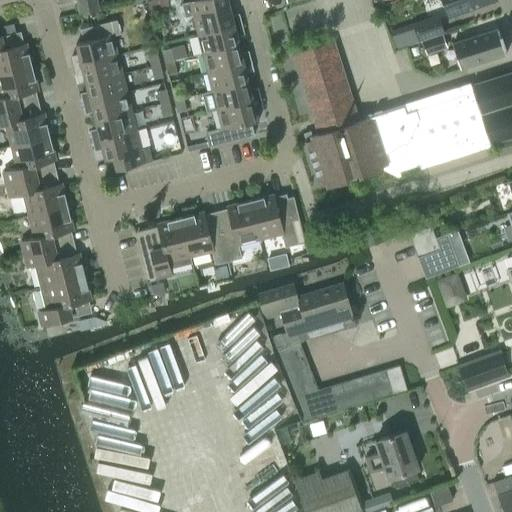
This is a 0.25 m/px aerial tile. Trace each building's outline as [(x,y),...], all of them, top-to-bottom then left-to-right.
[(79,0),(83,15),(101,11),(98,0),(79,0)] [(195,0),(181,3),(185,17),(193,15),(198,35),(241,24),(239,14),(232,16),(229,5),(227,0),(195,0)] [(442,0),(449,16),(493,0),(442,0)] [(419,41),(444,32),(438,15),(413,24),(419,41)] [(73,56),(75,66),(117,55),(113,36),(121,34),(117,20),(80,30),(83,42),(77,43),(80,54),(73,56)] [(241,24),(198,35),(202,53),(239,44),(237,35),(244,34),(241,24)] [(453,43),(460,66),(461,69),(501,56),(505,55),(506,54),(499,32),(499,31),(498,29),(453,43)] [(0,74),(32,67),(26,44),(20,46),(16,33),(0,36),(0,74)] [(333,41),(292,53),(318,133),(312,135),(311,131),(303,134),(320,186),(326,184),(327,187),(348,180),(347,177),(360,173),(361,176),(382,170),(381,166),(386,164),(386,166),(398,171),(419,165),(418,163),(489,141),(489,143),(511,135),(511,72),(471,86),(473,91),(406,113),(404,105),(382,113),(381,111),(382,111),(381,109),(374,112),(374,113),(375,113),(376,115),(371,116),(370,114),(371,114),(371,113),(363,115),(364,117),(364,116),(365,118),(358,120),(333,41)] [(239,44),(202,53),(207,73),(251,61),(248,52),(241,53),(239,44)] [(161,50),(165,63),(174,61),(170,48),(161,50)] [(147,54),(151,67),(160,64),(156,51),(147,54)] [(85,74),(87,82),(122,74),(117,55),(75,66),(78,76),(85,74)] [(177,73),(174,61),(165,63),(168,76),(177,73)] [(251,61),(207,73),(212,91),(248,81),(246,73),(253,71),(251,61)] [(154,79),(163,77),(160,64),(151,67),(154,79)] [(0,111),(34,103),(31,91),(38,89),(32,67),(0,74),(0,111)] [(82,94),(84,103),(127,93),(122,74),(87,82),(89,92),(82,94)] [(212,91),(202,93),(207,112),(216,109),(260,98),(258,89),(251,91),(248,81),(212,91)] [(172,87),(175,100),(183,98),(180,85),(172,87)] [(157,91),(160,104),(169,102),(166,89),(157,91)] [(94,111),(96,119),(131,111),(127,93),(84,103),(87,113),(94,111)] [(175,100),(178,113),(186,111),(183,98),(175,100)] [(214,131),(205,133),(208,146),(217,144),(253,135),(250,123),(258,121),(255,110),(263,108),(260,98),(216,109),(221,129),(214,131)] [(163,116),(172,114),(169,102),(160,104),(163,116)] [(0,125),(5,125),(11,146),(50,136),(44,114),(37,115),(34,103),(0,111),(0,125)] [(91,131),(94,141),(136,130),(131,111),(96,119),(99,129),(91,131)] [(113,158),(116,170),(152,161),(149,147),(141,149),(136,130),(94,141),(96,151),(103,149),(106,160),(113,158)] [(3,171),(6,185),(52,173),(49,161),(56,159),(50,136),(11,146),(17,168),(3,171)] [(23,194),(28,216),(67,206),(62,184),(55,185),(52,173),(6,185),(9,198),(23,194)] [(284,247),(304,242),(293,196),(274,200),(272,194),(250,200),(260,239),(281,234),(284,247)] [(217,215),(228,261),(242,258),(238,244),(260,239),(250,200),(227,206),(229,212),(217,215)] [(20,241),(24,254),(70,243),(66,231),(74,229),(67,206),(28,216),(34,238),(20,241)] [(180,218),(190,257),(211,251),(215,265),(228,261),(217,215),(204,219),(203,212),(180,218)] [(169,262),(190,257),(180,218),(158,223),(159,230),(136,236),(147,282),(172,276),(169,262)] [(431,226),(409,234),(413,246),(435,238),(431,226)] [(435,238),(413,246),(417,258),(439,250),(435,238)] [(34,266),(40,287),(85,276),(79,253),(73,255),(70,243),(24,254),(27,268),(34,266)] [(439,250),(417,258),(421,269),(425,278),(425,279),(459,266),(455,255),(443,259),(440,250),(439,250)] [(91,299),(85,276),(40,287),(46,309),(39,311),(42,325),(88,313),(84,300),(91,299)] [(438,287),(446,307),(466,299),(459,279),(438,287)] [(269,338),(275,352),(300,343),(299,341),(303,340),(301,333),(353,317),(343,282),(297,296),(293,283),(256,295),(264,319),(279,314),(285,331),(269,338)] [(275,352),(280,363),(304,354),(300,343),(275,352)] [(457,366),(462,381),(466,391),(508,375),(499,351),(457,366)] [(280,363),(284,375),(309,365),(304,354),(280,363)] [(284,375),(289,386),(313,376),(309,365),(284,375)] [(388,368),(395,393),(407,390),(400,365),(388,368)] [(376,372),(383,397),(395,393),(388,368),(376,372)] [(364,375),(372,400),(383,397),(376,372),(364,375)] [(353,379),(360,404),(372,400),(364,375),(353,379)] [(303,421),(325,414),(318,389),(313,376),(289,386),(303,421)] [(341,383),(348,407),(360,404),(353,379),(341,383)] [(329,386),(337,411),(348,407),(341,383),(329,386)] [(318,389),(325,414),(337,411),(329,386),(318,389)] [(370,472),(376,470),(384,466),(388,478),(392,477),(395,487),(418,479),(415,469),(418,468),(405,430),(375,441),(379,451),(364,456),(370,472)] [(318,470),(293,479),(297,489),(305,511),(363,511),(347,470),(348,469),(322,478),(319,470),(318,470)] [(511,475),(493,482),(497,494),(511,488),(511,475)] [(436,506),(452,500),(447,485),(431,491),(436,506)] [(511,511),(511,488),(497,494),(498,495),(503,511),(511,511)]
